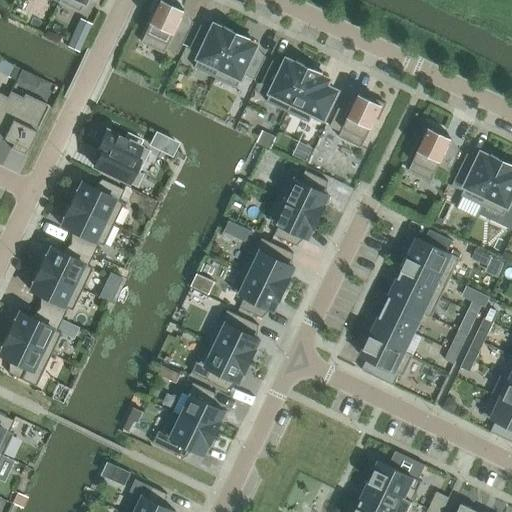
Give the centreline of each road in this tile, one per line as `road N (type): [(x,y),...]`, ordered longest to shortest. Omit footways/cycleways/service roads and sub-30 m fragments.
road 1 (residential): [(511,112),(275,0)]
road 2 (residential): [(511,463),(295,362)]
road 3 (residential): [(125,0),(26,199)]
road 4 (residential): [(370,202),(295,362)]
road 5 (residential): [(295,362),(221,511)]
